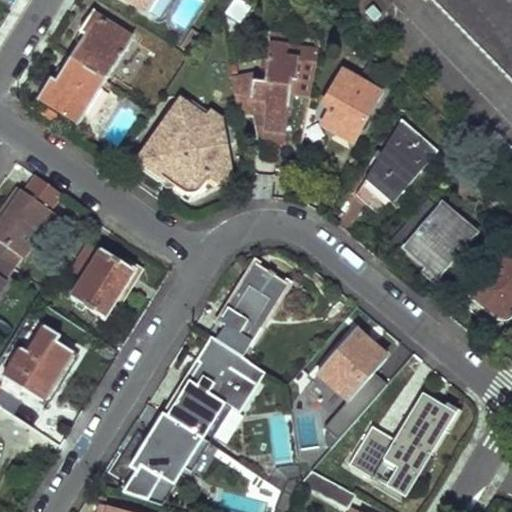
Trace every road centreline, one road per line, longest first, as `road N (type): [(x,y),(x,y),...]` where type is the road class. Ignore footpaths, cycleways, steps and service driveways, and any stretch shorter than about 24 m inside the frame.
road 1 (residential): [(205,260),(234,233),(289,227),(511,397)]
road 2 (residential): [(53,511),(205,260)]
road 3 (residential): [(0,120),(205,260)]
